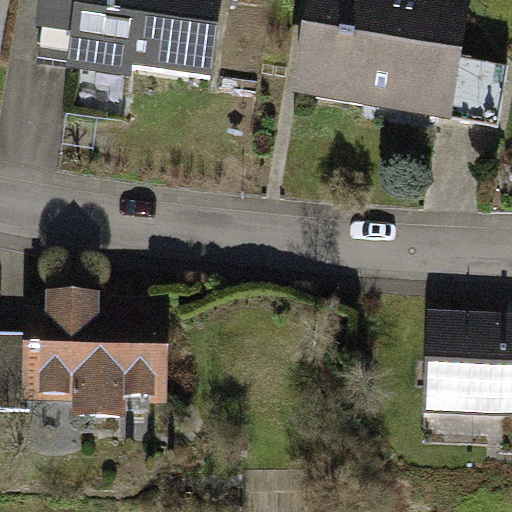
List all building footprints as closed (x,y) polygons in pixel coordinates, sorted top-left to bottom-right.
[(45,0),(42,26),(75,31),(69,72),(217,92),(229,0),(45,0)] [(472,30),(320,4),(303,101),(455,128),(472,30)] [(503,72),(470,67),(465,112),(498,116),(503,72)] [(164,315),(36,316),(37,408),(165,406),(164,315)] [(511,337),(435,336),(433,424),(511,425),(511,337)] [(17,346),(0,345),(0,417),(17,417),(17,346)]
